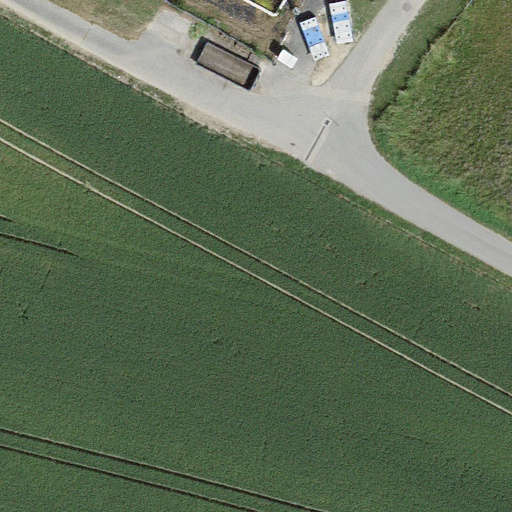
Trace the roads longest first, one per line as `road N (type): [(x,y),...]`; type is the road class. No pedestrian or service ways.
road 1 (track): [(511,255),(88,37)]
road 2 (track): [(310,145),(410,0)]
